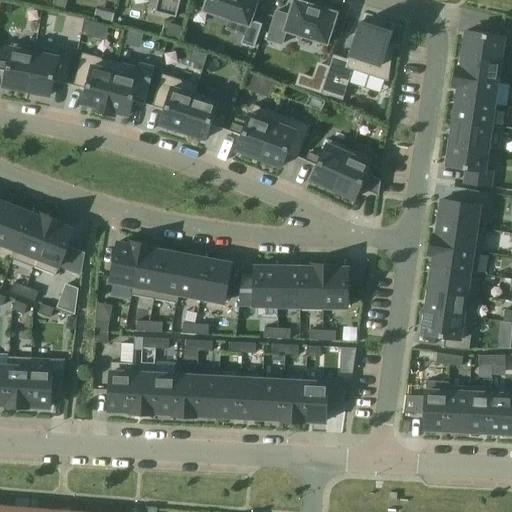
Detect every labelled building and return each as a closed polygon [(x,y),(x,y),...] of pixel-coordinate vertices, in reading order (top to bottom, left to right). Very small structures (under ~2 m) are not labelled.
[(157,0),(155,11),(176,17),(180,0),(157,0)] [(250,21),(256,0),(202,0),(203,1),(207,2),(204,10),(248,25),(242,44),(254,48),(261,25),(250,21)] [(337,13),(295,0),(290,16),(276,12),(267,40),(282,45),(286,31),(327,44),(331,32),(334,33),(338,19),(335,18),(337,13)] [(67,15),(64,29),(77,32),(81,33),(84,19),(77,18),(70,16),(67,15)] [(388,82),(393,46),(388,44),(391,33),(382,30),(384,24),(372,20),(370,25),(361,22),(348,60),(333,55),(320,93),(342,100),(352,70),(388,82)] [(85,22),(82,34),(93,37),(96,25),(85,22)] [(169,24),(166,37),(179,40),(182,27),(169,24)] [(501,61),(504,37),(466,31),(462,55),(501,61)] [(0,61),(0,71),(6,72),(3,87),(26,92),(35,49),(12,44),(8,63),(0,61)] [(71,56),(35,49),(26,92),(50,96),(52,82),(65,85),(71,56)] [(82,54),(73,87),(86,90),(82,104),(95,108),(94,111),(104,113),(117,63),(82,54)] [(498,83),(501,61),(462,55),(460,67),(457,67),(455,77),(498,83)] [(117,63),(104,113),(104,114),(115,116),(116,113),(128,116),(132,102),(144,105),(154,68),(140,65),(139,69),(117,63)] [(320,93),(329,67),(317,63),(312,78),(308,90),(320,93)] [(271,96),(276,81),(250,72),(245,88),(271,96)] [(494,106),(498,83),(455,77),(454,87),(457,88),(456,100),(494,106)] [(182,133),(194,95),(197,86),(174,79),(172,88),(159,84),(152,107),(164,111),(160,125),(182,132),(182,133)] [(212,117),(217,102),(194,95),(182,133),(205,140),(209,126),(221,130),(224,121),(212,117)] [(491,127),(494,106),(456,100),(453,121),(491,127)] [(259,159),(276,114),(253,105),(245,128),(233,124),(229,132),(241,137),(236,151),(258,159),(259,159)] [(298,158),(310,127),(276,114),(259,159),(280,168),(286,154),(298,158)] [(488,148),(491,127),(453,121),(450,143),(488,148)] [(333,190),(351,150),(350,150),(329,140),(321,158),(309,153),(305,161),(317,167),(311,180),(332,190),(333,190)] [(485,170),(488,148),(450,143),(446,166),(467,169),(464,184),(490,188),(493,172),(485,170)] [(364,178),(372,159),(351,150),(333,190),(354,200),(360,186),(372,191),(374,182),(364,178)] [(477,228),(480,207),(487,208),(490,194),(464,190),(462,203),(441,200),(438,223),(462,227),(477,229),(477,228)] [(0,228),(9,205),(0,202),(0,228)] [(16,250),(30,214),(9,205),(0,228),(0,244),(15,250),(16,250)] [(41,218),(30,214),(16,250),(15,250),(11,259),(34,267),(38,257),(53,219),(42,215),(41,218)] [(63,222),(53,219),(38,257),(34,267),(56,276),(73,230),(61,226),(63,222)] [(483,254),(486,229),(477,228),(477,229),(462,227),(438,223),(436,235),(432,235),(431,245),(457,249),(478,252),(478,253),(483,254)] [(132,286),(141,244),(131,242),(130,246),(117,243),(110,282),(132,286)] [(152,246),(141,244),(132,286),(131,295),(154,300),(163,252),(151,250),(152,246)] [(476,263),(478,253),(478,252),(457,249),(431,245),(429,255),(433,256),(431,268),(455,272),(475,275),(475,274),(476,263)] [(185,256),(163,252),(154,300),(177,304),(179,295),(178,294),(185,256)] [(208,260),(185,256),(178,294),(179,295),(201,299),(208,260)] [(231,265),(208,260),(201,299),(224,303),(231,265)] [(323,308),(324,265),(313,265),(313,268),(301,268),(300,307),(323,308)] [(335,265),(324,265),(323,308),(347,308),(347,269),(335,269),(335,265)] [(277,307),(278,268),(255,267),(254,306),(277,307)] [(301,268),(278,268),(277,307),(300,307),(301,268)] [(476,297),(480,275),(475,274),(475,275),(455,272),(431,268),(428,290),(476,297)] [(22,297),(26,288),(14,283),(10,292),(22,297)] [(66,283),(59,309),(75,313),(83,288),(66,283)] [(38,292),(26,288),(22,297),(34,302),(38,292)] [(475,307),(476,297),(428,290),(425,311),(473,318),(475,307)] [(27,306),(15,302),(11,311),(23,316),(27,306)] [(54,309),(41,304),(38,314),(50,318),(54,309)] [(471,334),(473,318),(425,311),(422,334),(444,338),(443,348),(462,351),(469,350),(471,334)] [(511,323),(511,311),(504,311),(503,322),(511,323)] [(136,322),(136,332),(149,332),(149,322),(136,322)] [(149,322),(149,332),(162,333),(162,323),(149,322)] [(511,336),(511,329),(511,323),(503,322),(501,334),(511,336)] [(96,323),(95,333),(108,333),(108,323),(96,323)] [(182,324),(182,334),(195,335),(195,325),(182,324)] [(195,325),(195,335),(208,335),(208,325),(195,325)] [(264,328),(264,338),(277,339),(277,329),(264,328)] [(277,329),(277,339),(290,340),(290,330),(277,329)] [(309,330),(309,340),(322,341),(322,331),(309,330)] [(322,331),(322,341),(335,342),(335,332),(322,331)] [(95,333),(95,343),(107,343),(108,333),(95,333)] [(143,338),(142,348),(155,349),(156,339),(143,338)] [(156,339),(155,349),(168,350),(169,340),(156,339)] [(186,341),(186,351),(199,351),(199,341),(186,341)] [(199,341),(199,351),(212,352),(212,342),(199,341)] [(229,343),(229,353),(242,353),(242,343),(229,343)] [(242,343),(242,353),(255,354),(255,344),(242,343)] [(272,345),(272,355),(285,355),(285,346),(272,345)] [(285,346),(285,355),(298,356),(298,346),(285,346)] [(307,347),(307,357),(320,357),(320,347),(307,347)] [(342,349),(340,373),(351,373),(354,349),(342,349)] [(437,354),(436,363),(448,365),(450,355),(437,354)] [(450,355),(448,365),(461,367),(463,357),(450,355)] [(479,356),(479,366),(492,366),(492,356),(479,356)] [(505,356),(492,356),(492,366),(505,366),(505,356)] [(8,357),(7,367),(8,367),(6,406),(5,405),(5,407),(29,408),(29,407),(28,407),(30,359),(8,357)] [(53,360),(30,359),(28,407),(29,407),(50,408),(53,360)] [(130,412),(132,374),(133,374),(134,364),(111,363),(108,411),(129,412),(130,412)] [(7,367),(0,366),(0,405),(5,405),(6,406),(8,367),(7,367)] [(152,413),(154,375),(133,374),(132,374),(130,412),(129,412),(130,414),(153,415),(153,413),(152,413)] [(174,414),(176,376),(154,375),(152,413),(153,413),(173,414),(174,414)] [(195,416),(197,377),(176,376),(174,414),(173,414),(173,416),(196,417),(196,416),(195,416)] [(217,417),(219,378),(197,377),(195,416),(196,416),(217,417)] [(238,418),(240,379),(219,378),(217,417),(238,418)] [(260,419),(262,380),(240,379),(238,418),(260,419)] [(283,381),(262,380),(260,419),(281,420),(283,381)] [(303,421),(305,383),(283,381),(281,420),(281,422),(304,423),(306,421),(303,421)] [(446,431),(448,392),(448,383),(426,382),(424,430),(446,431)] [(325,422),(327,384),(305,383),(303,421),(306,421),(325,422)] [(469,393),(448,392),(446,431),(468,432),(469,393)] [(491,394),(469,393),(468,432),(489,433),(491,394)] [(511,395),(491,394),(489,433),(511,434),(511,416),(511,395)]
